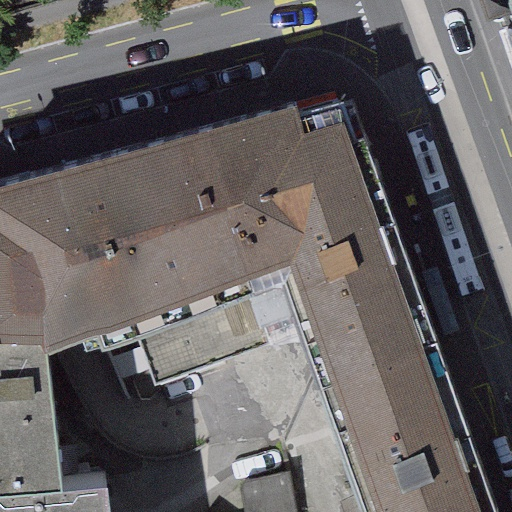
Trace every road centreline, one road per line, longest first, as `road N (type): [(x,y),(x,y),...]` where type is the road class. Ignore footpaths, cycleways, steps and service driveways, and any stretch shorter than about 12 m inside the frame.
road 1 (tertiary): [(0,101),(362,0)]
road 2 (secondary): [(417,0),(511,274)]
